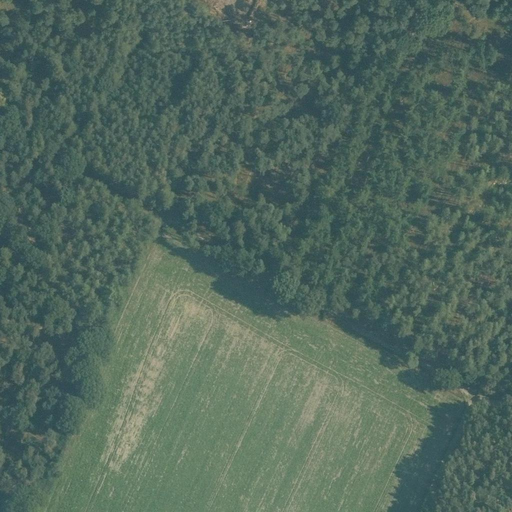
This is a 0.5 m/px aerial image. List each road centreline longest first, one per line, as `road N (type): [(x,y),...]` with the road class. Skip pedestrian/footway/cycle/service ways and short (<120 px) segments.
road 1 (track): [(476,394),(279,285)]
road 2 (track): [(422,511),(476,394)]
